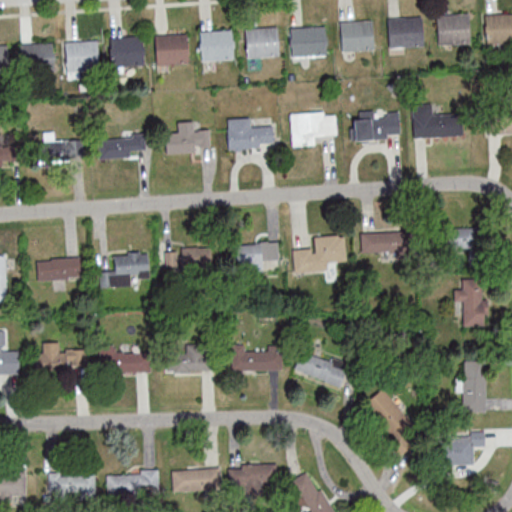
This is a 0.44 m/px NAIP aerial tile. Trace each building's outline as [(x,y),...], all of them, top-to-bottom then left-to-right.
[(436,16),(438,46),(471,44),(470,14),(436,16)] [(511,14),(485,15),(485,44),(511,43),(511,14)] [(423,47),(422,17),(387,18),(388,48),(423,47)] [(374,51),(374,21),(340,21),(341,51),(374,51)] [(246,58),(280,57),(279,27),(245,28),(246,58)] [(290,27),(290,57),(327,57),(327,27),(290,27)] [(234,60),(234,30),(200,30),(200,60),(234,60)] [(188,65),(188,34),(155,34),(155,65),(188,65)] [(143,36),(110,36),(110,66),(143,66),(143,36)] [(66,71),(99,70),(98,41),(66,42),(66,71)] [(54,43),(20,43),(20,68),(54,68),(54,43)] [(0,74),(9,75),(9,46),(0,45),(0,74)] [(433,114),(432,103),(412,104),(413,138),(462,136),(462,113),(433,114)] [(400,109),(359,112),(360,121),(353,121),(354,141),(401,138),(400,109)] [(486,133),(511,132),(511,110),(486,111),(486,133)] [(316,144),(315,134),(337,133),(336,112),(290,113),(292,145),(316,144)] [(251,127),(251,119),(227,119),(228,148),(274,147),(273,126),(251,127)] [(165,133),(166,152),(210,150),(209,130),(195,131),(195,121),(176,122),(177,133),(165,133)] [(99,136),(100,157),(145,157),(145,135),(99,136)] [(70,158),(70,139),(43,139),(43,158),(70,158)] [(0,165),(15,166),(15,147),(0,146),(0,165)] [(476,248),(476,228),(446,228),(446,248),(476,248)] [(361,252),(398,252),(398,231),(361,231),(361,252)] [(293,272),(334,269),(334,261),(346,260),(344,234),(312,236),(313,248),(292,249),(293,272)] [(234,263),(279,263),(279,242),(234,242),(234,263)] [(165,249),(165,268),(212,268),(211,248),(165,249)] [(100,287),(130,286),(130,276),(150,276),(150,253),(114,254),(114,272),(99,272),(100,287)] [(36,260),(37,281),(80,280),(80,260),(36,260)] [(489,298),(482,298),(482,278),(462,278),(462,289),(454,289),(454,301),(463,301),(463,325),(489,325),(489,298)] [(0,329),(0,373),(19,374),(19,350),(7,350),(7,329),(0,329)] [(87,365),(86,349),(61,350),(61,342),(39,343),(41,367),(87,365)] [(186,353),(166,353),(167,372),(207,371),(207,344),(186,345),(186,353)] [(231,369),(282,369),(282,345),(264,345),(264,350),(247,350),(247,344),(231,344),(231,369)] [(151,372),(151,352),(116,352),(116,345),(99,345),(99,372),(151,372)] [(294,373),(341,387),(346,367),(300,353),(294,373)] [(457,380),(457,391),(463,391),(463,412),(485,412),(485,360),(464,360),(464,380),(457,380)] [(363,406),(396,440),(413,423),(381,389),(363,406)] [(474,464),(474,446),(485,445),(485,433),(440,434),(440,465),(474,464)] [(277,488),(277,466),(229,466),(229,487),(277,488)] [(172,491),(220,489),(220,468),(171,470),(172,491)] [(25,472),(0,472),(0,496),(26,497),(25,472)] [(159,472),(107,472),(107,492),(159,492),(159,472)] [(95,473),(48,473),(48,495),(95,495),(95,473)]
